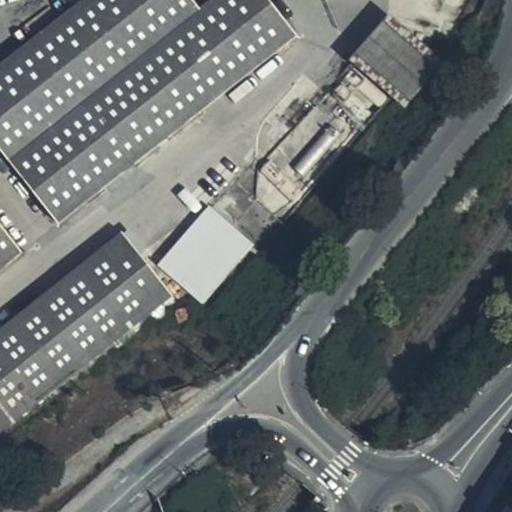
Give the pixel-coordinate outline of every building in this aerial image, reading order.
[(209,0),(198,9),(190,0),(82,0),(0,65),(0,150),(57,223),(295,36),(266,0),(209,0)] [(391,95),(431,49),(388,13),(349,59),(391,95)] [(457,51),(445,40),(434,53),(445,62),(446,63),(457,51)] [(434,53),(431,49),(391,95),(395,98),(434,53)] [(434,53),(395,98),(407,108),(445,62),(434,53)] [(456,231),(485,192),(466,177),(437,217),(456,231)] [(248,245),(210,210),(162,267),(200,301),(248,245)] [(0,268),(20,252),(0,227),(0,268)] [(0,433),(172,295),(120,232),(0,328),(0,433)]
